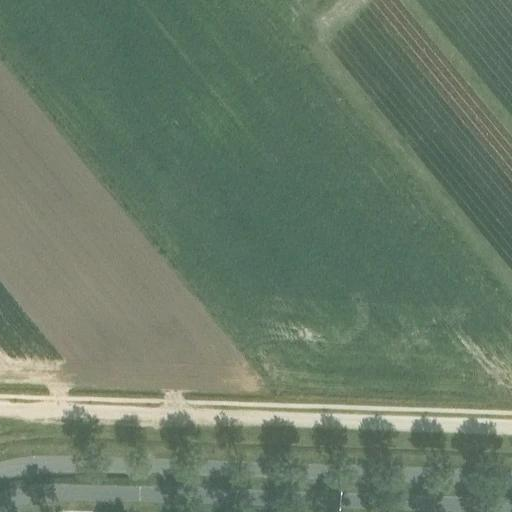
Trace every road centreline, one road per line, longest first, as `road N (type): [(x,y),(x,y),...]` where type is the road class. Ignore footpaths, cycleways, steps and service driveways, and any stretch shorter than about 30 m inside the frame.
road 1 (tertiary): [(0,497),(55,487),(511,505)]
road 2 (tertiary): [(511,479),(48,464),(0,471)]
road 3 (track): [(0,407),(511,426)]
